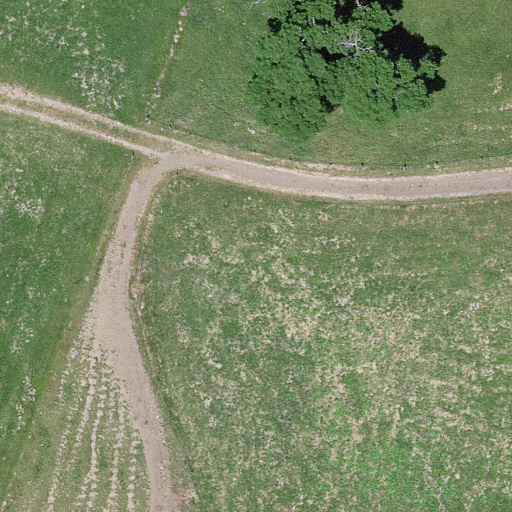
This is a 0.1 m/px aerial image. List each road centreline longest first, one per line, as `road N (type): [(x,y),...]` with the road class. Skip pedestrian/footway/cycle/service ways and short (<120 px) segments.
road 1 (track): [(0,99),(208,164),(329,185),(420,186),(511,172)]
road 2 (track): [(154,511),(156,444),(113,322),(159,149)]
